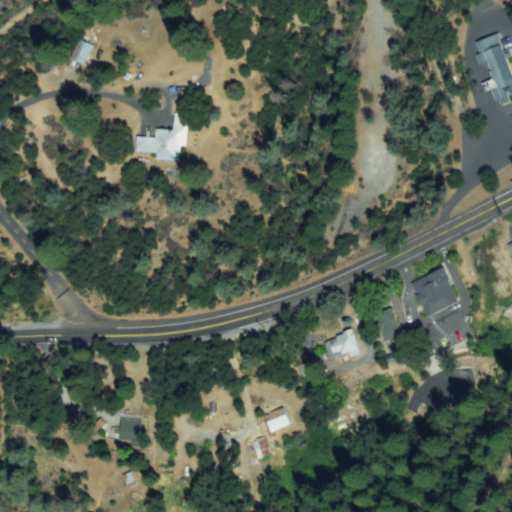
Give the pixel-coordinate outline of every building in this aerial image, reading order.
[(498,79),(489,61),(482,64),(478,56),(484,54),(479,43),(497,35),(511,68),(511,98),(501,103),(494,87),(488,90),(485,84),(498,79)] [(73,58),(83,41),(93,47),(83,64),(73,58)] [(190,114),(189,146),(181,146),(180,161),(158,160),(158,152),(139,151),(139,138),(159,138),(159,129),(178,130),(179,114),(190,114)] [(459,303),(430,316),(415,283),(444,270),(459,303)] [(402,336),(389,341),(379,314),(392,309),(402,336)] [(360,354),(353,356),(352,352),(333,358),(327,343),(339,338),(339,336),(344,334),(345,336),(346,336),(346,333),(352,331),(360,354)] [(302,367),(312,362),(322,381),(312,386),(302,367)] [(271,437),(263,417),(284,408),(291,424),(274,431),(276,435),(271,437)] [(143,423),(142,447),(132,446),(132,439),(122,439),(122,434),(116,434),(116,429),(123,429),(123,422),(143,423)] [(259,440),(265,438),(271,454),(265,457),(259,440)] [(231,451),(236,464),(230,466),(232,471),(225,474),(218,455),(231,451)]
